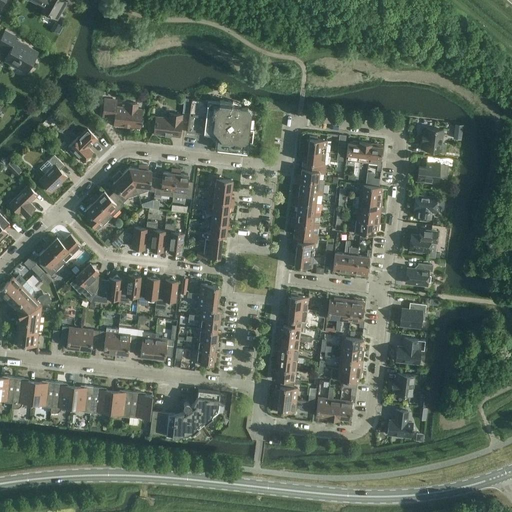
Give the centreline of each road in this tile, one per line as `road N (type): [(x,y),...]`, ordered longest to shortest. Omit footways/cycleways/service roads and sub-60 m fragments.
road 1 (secondary): [(0,484),(144,475),(383,497),(458,489),(505,473)]
road 2 (residential): [(384,291),(399,138),(293,120),(288,167),(261,165)]
road 3 (residential): [(236,384),(262,387),(258,424),(360,432),(371,415),(384,291)]
road 4 (residential): [(0,356),(236,384)]
road 5 (residential): [(261,165),(121,150),(59,211)]
road 6 (residential): [(230,273),(107,259),(59,211)]
